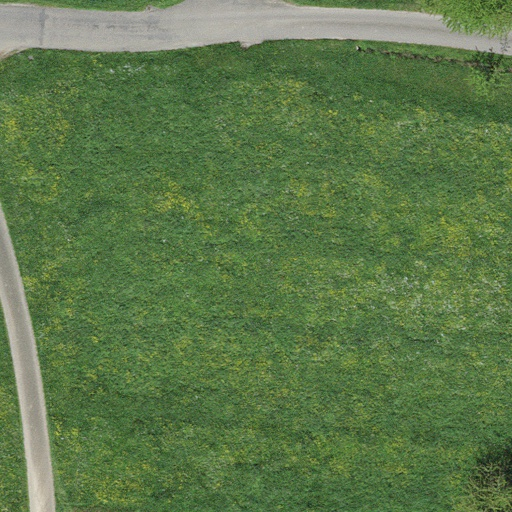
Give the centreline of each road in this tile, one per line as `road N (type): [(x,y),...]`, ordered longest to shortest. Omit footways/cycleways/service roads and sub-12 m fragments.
road 1 (residential): [(0,24),(391,24),(511,41)]
road 2 (track): [(40,511),(0,257)]
